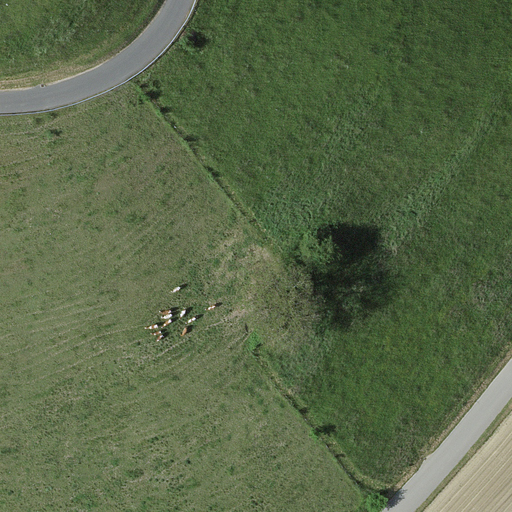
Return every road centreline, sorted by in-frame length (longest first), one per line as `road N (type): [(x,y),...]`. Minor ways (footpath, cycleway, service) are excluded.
road 1 (tertiary): [(182,0),(156,38),(120,69),(61,93),(0,102)]
road 2 (tertiary): [(396,511),(511,379)]
